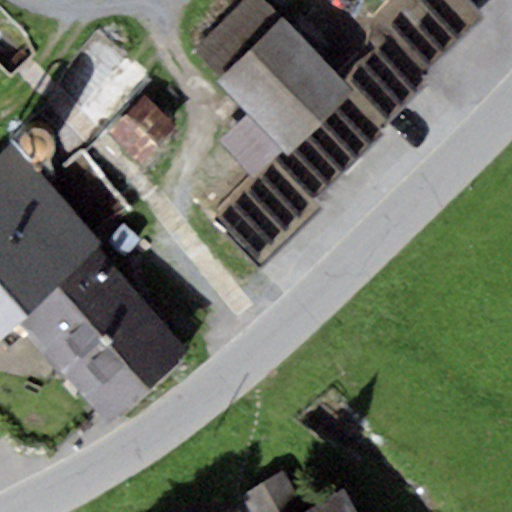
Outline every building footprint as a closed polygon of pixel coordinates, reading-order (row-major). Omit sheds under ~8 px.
[(223,78),(282,19),(262,0),(248,0),(196,51),(223,78)] [(353,91),(282,19),(223,78),(217,83),(288,155),(353,91)] [(144,93),(110,132),(143,162),(178,123),(144,93)] [(0,161),(0,337),(15,325),(97,252),(103,247),(15,148),(0,161)] [(188,351),(97,252),(15,325),(108,424),(188,351)] [(353,511),(342,491),(303,511),(302,511),(281,474),(241,497),(249,511),(353,511)]
